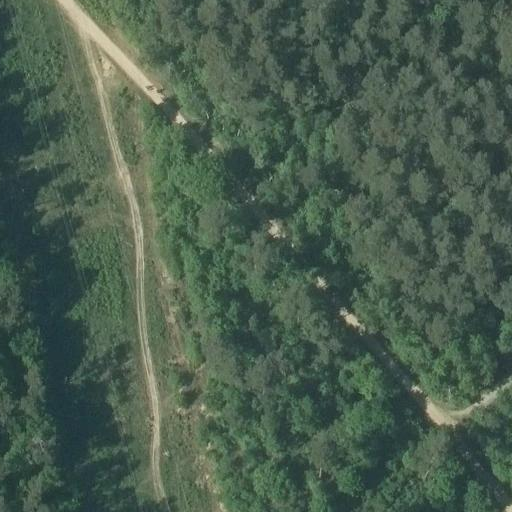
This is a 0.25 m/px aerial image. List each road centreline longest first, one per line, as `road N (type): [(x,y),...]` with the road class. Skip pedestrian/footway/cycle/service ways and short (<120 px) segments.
road 1 (track): [(98,25),(511,510)]
road 2 (track): [(195,511),(157,428),(138,226),(106,127),(98,25)]
